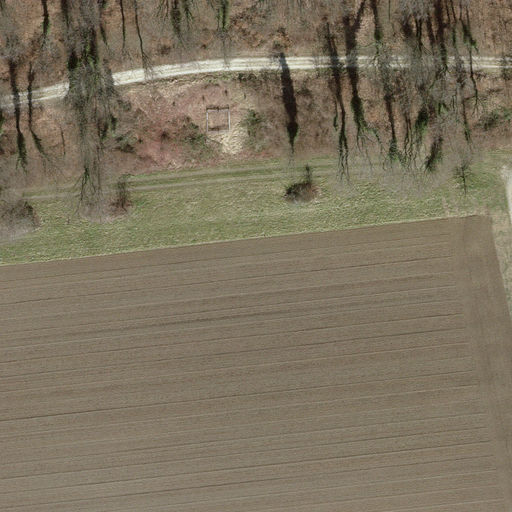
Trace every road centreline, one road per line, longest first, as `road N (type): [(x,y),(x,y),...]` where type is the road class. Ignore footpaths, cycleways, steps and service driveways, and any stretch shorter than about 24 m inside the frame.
road 1 (track): [(0,197),(105,177),(511,149)]
road 2 (track): [(511,65),(153,70),(0,97)]
